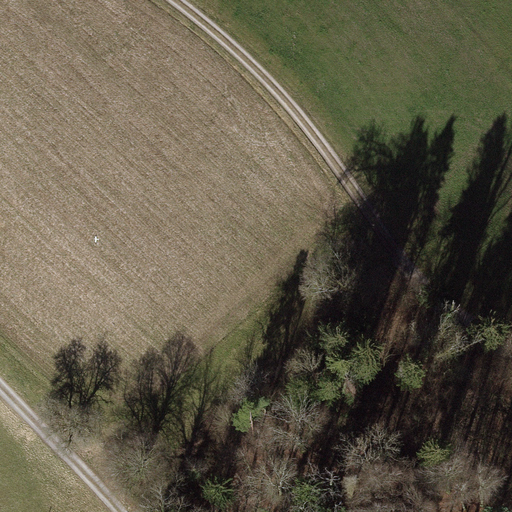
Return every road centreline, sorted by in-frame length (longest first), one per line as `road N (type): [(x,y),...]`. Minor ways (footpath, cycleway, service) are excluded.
road 1 (track): [(173,0),(228,41),(313,127),(406,271),(511,337)]
road 2 (track): [(121,511),(0,384)]
